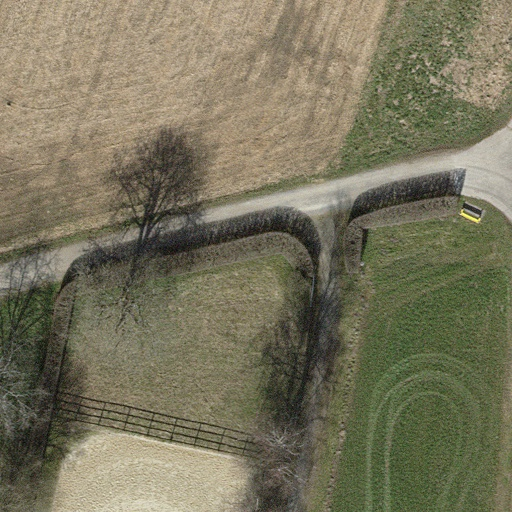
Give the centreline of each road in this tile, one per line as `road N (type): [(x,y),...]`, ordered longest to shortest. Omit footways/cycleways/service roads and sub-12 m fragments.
road 1 (track): [(0,290),(331,196),(511,163)]
road 2 (track): [(331,196),(317,382),(290,511)]
